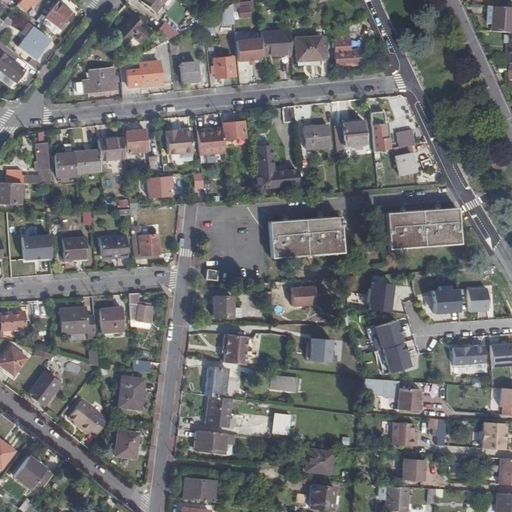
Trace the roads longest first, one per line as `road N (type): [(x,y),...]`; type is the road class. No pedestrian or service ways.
road 1 (residential): [(405,81),(14,120)]
road 2 (residential): [(183,278),(154,511)]
road 3 (residential): [(405,81),(504,258)]
road 4 (residential): [(151,511),(0,397)]
road 5 (residential): [(0,291),(183,278)]
road 6 (residential): [(511,131),(453,0)]
road 7 (residential): [(14,120),(102,11)]
